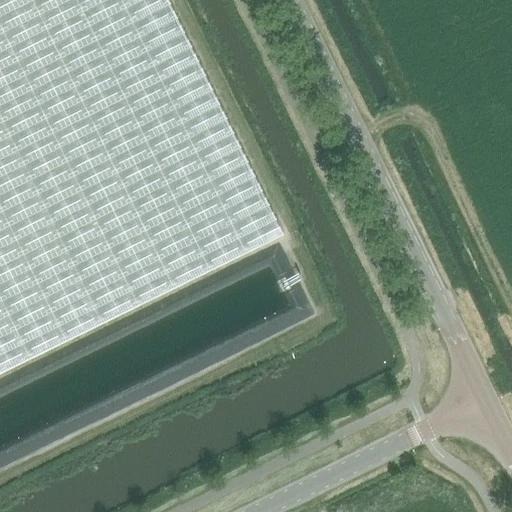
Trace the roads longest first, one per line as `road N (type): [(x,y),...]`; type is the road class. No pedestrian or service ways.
road 1 (unclassified): [(483,404),(286,0)]
road 2 (unclassified): [(260,511),(483,404)]
